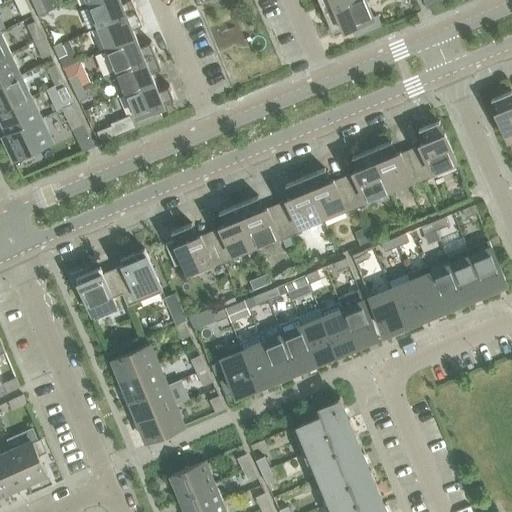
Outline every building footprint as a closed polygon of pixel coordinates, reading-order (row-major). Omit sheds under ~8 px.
[(30,11),(24,0),(13,0),(21,15),(30,11)] [(47,12),(41,0),(33,4),(39,16),(47,12)] [(122,0),(122,1),(121,0),(98,0),(90,4),(99,26),(138,10),(133,0),(122,0)] [(319,0),(324,11),(349,0),(319,0)] [(372,16),(365,0),(349,0),(324,11),(334,34),(351,26),(356,38),(382,27),(377,14),(372,16)] [(144,24),(138,10),(99,26),(108,48),(136,36),(133,28),(144,24)] [(26,25),(33,41),(42,37),(34,21),(26,25)] [(0,57),(10,53),(0,31),(0,57)] [(118,70),(156,54),(151,41),(140,45),(136,36),(108,48),(118,70)] [(50,54),(42,37),(33,41),(41,58),(50,54)] [(61,41),(53,45),(59,58),(67,54),(61,41)] [(0,57),(0,84),(21,74),(10,53),(0,57)] [(162,68),(156,54),(118,70),(127,92),(155,81),(151,72),(162,68)] [(46,68),(54,85),(63,81),(55,64),(46,68)] [(0,84),(0,110),(31,96),(21,74),(0,84)] [(68,77),(73,89),(81,85),(76,74),(68,77)] [(71,98),(63,81),(54,85),(62,102),(71,98)] [(158,89),(155,81),(127,92),(136,114),(131,116),(136,129),(162,118),(158,107),(175,99),(169,85),(158,89)] [(87,97),(81,85),(73,89),(79,100),(87,97)] [(511,91),(511,90),(491,99),(508,139),(511,137),(511,91)] [(0,110),(0,116),(8,132),(8,133),(41,117),(31,96),(0,110)] [(73,131),(84,126),(74,104),(63,109),(73,131)] [(52,140),(41,117),(8,133),(8,132),(2,135),(14,159),(52,140)] [(423,150),(413,154),(424,180),(435,175),(433,170),(456,161),(439,120),(419,129),(424,141),(420,143),(423,150)] [(111,125),(96,131),(101,141),(115,135),(111,125)] [(391,140),(372,148),(388,189),(410,180),(412,185),(424,180),(413,154),(403,159),(400,151),(396,153),(391,140)] [(357,178),(347,182),(357,208),(368,203),(366,198),(388,189),(372,148),(352,156),(357,169),(354,170),(357,178)] [(325,168),(305,176),(322,216),(344,207),(346,212),(357,208),(347,182),(336,186),(333,179),(330,180),(325,168)] [(290,205),(280,210),(291,235),(302,231),(300,226),(322,216),(305,176),(285,184),(291,196),(287,198),(290,205)] [(258,195),(238,203),(255,244),(277,235),(279,240),(282,239),(291,235),(280,210),(270,214),(267,206),(263,208),(258,195)] [(224,233),(214,237),(224,263),(235,258),(233,253),(255,244),(238,203),(219,211),(224,224),(221,226),(224,233)] [(477,212),(474,204),(461,209),(465,218),(477,212)] [(444,216),(432,221),(436,230),(448,225),(444,216)] [(424,235),(436,230),(432,221),(420,226),(424,235)] [(213,268),(224,263),(214,237),(203,241),(200,234),(197,235),(192,223),(171,231),(188,272),(211,263),(213,268)] [(365,228),(355,232),(360,245),(371,241),(365,228)] [(405,233),(393,238),(396,246),(408,241),(405,233)] [(291,235),(282,239),(285,247),(294,243),(291,235)] [(384,251),(396,246),(393,238),(380,243),(384,251)] [(489,240),(468,249),(485,291),(506,282),(489,240)] [(123,264),(113,269),(123,293),(122,293),(127,306),(162,291),(144,248),(120,258),(123,264)] [(468,249),(448,257),(465,299),(485,291),(468,249)] [(351,255),(355,263),(367,258),(364,250),(351,255)] [(448,257),(428,266),(445,307),(465,299),(448,257)] [(333,263),(336,271),(348,266),(345,258),(333,263)] [(113,297),(122,293),(123,293),(113,269),(103,273),(100,266),(91,270),(89,266),(70,274),(77,292),(82,290),(94,319),(118,309),(113,297)] [(425,316),(445,307),(428,266),(408,274),(411,280),(425,316)] [(316,270),(305,274),(308,283),(319,278),(316,270)] [(249,281),(252,291),(270,283),(266,274),(249,281)] [(295,288),(308,283),(305,274),(292,280),(295,288)] [(405,324),(425,316),(411,280),(391,288),(405,324)] [(276,287),(265,291),(268,300),(279,295),(276,287)] [(384,333),(405,324),(391,288),(370,297),(384,333)] [(338,298),(339,302),(357,344),(378,335),(359,289),(338,298)] [(179,290),(167,294),(175,321),(187,318),(179,290)] [(255,305),(268,300),(265,291),(252,296),(255,305)] [(236,303),(225,308),(228,316),(230,321),(250,313),(244,300),(236,303)] [(339,302),(319,310),(337,352),(357,344),(339,302)] [(215,322),(228,316),(225,308),(211,313),(215,322)] [(337,352),(319,310),(319,308),(299,316),(302,325),(317,361),(337,352)] [(190,334),(184,321),(175,325),(181,339),(190,334)] [(297,369),(317,361),(302,325),(282,333),(297,369)] [(277,377),(297,369),(282,333),(262,342),(277,377)] [(257,385),(277,377),(262,342),(242,350),(257,385)] [(112,359),(121,380),(159,364),(150,343),(112,359)] [(236,394),(257,385),(242,350),(221,359),(236,394)] [(190,359),(197,372),(206,368),(200,354),(190,359)] [(121,380),(129,400),(167,384),(159,364),(121,380)] [(212,381),(206,368),(197,372),(203,385),(212,381)] [(2,383),(6,392),(19,387),(15,377),(2,383)] [(129,400),(138,420),(175,404),(167,384),(129,400)] [(23,394),(7,401),(11,410),(27,403),(23,394)] [(209,399),(215,412),(225,408),(219,395),(209,399)] [(342,407),(298,425),(334,511),(387,511),(340,396),(338,397),(342,407)] [(184,425),(175,404),(138,420),(146,441),(184,425)] [(32,440),(11,449),(26,483),(47,474),(38,455),(47,451),(41,437),(32,441),(32,440)] [(11,449),(0,453),(0,477),(6,492),(26,483),(11,449)] [(237,457),(242,469),(252,465),(246,453),(237,457)] [(256,459),(262,471),(270,467),(264,455),(256,459)] [(171,474),(180,495),(214,481),(205,460),(171,474)] [(257,476),(252,465),(242,469),(248,481),(257,476)] [(275,478),(270,467),(262,471),(267,482),(275,478)] [(180,495),(186,511),(196,511),(223,501),(214,481),(180,495)] [(255,496),(261,509),(271,505),(265,492),(255,496)] [(196,511),(227,511),(223,501),(196,511)]
